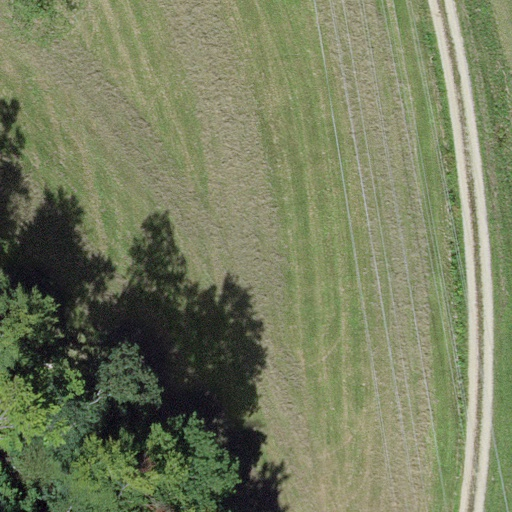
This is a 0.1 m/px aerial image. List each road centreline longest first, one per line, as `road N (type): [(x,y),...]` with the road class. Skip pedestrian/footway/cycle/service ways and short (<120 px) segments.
road 1 (track): [(436,0),(487,352),(462,511)]
road 2 (track): [(0,330),(146,511)]
